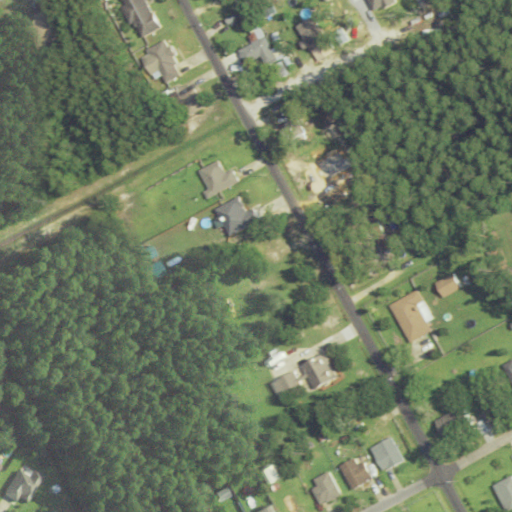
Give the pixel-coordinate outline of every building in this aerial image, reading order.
[(154,10),(162,25),(142,35),(137,25),(135,25),(133,20),(130,22),(121,5),(125,3),(123,0),(146,0),(152,10),(154,10)] [(371,0),(376,10),(388,5),(389,6),(400,0),(371,0)] [(24,22),(34,16),(33,13),(46,6),(60,33),(46,41),(48,44),(39,49),(24,22)] [(227,19),(236,15),(238,20),(229,24),(227,19)] [(240,50),(253,43),(249,35),(252,34),(249,29),(259,23),(280,60),(268,66),(262,56),(247,64),(240,50)] [(310,46),(305,49),(301,42),(306,39),(303,34),(319,24),(330,40),(313,51),(310,46)] [(271,35),(276,32),(280,38),(275,41),(271,35)] [(171,43),(177,53),(174,54),(178,62),(175,63),(181,73),(167,81),(159,68),(151,73),(142,56),(150,52),(147,48),(165,38),(169,44),(171,43)] [(337,45),(344,41),(348,48),(341,52),(337,45)] [(274,46),(278,42),(288,57),(284,60),(274,46)] [(297,48),(302,46),(309,63),(303,65),(297,48)] [(274,65),(283,61),(290,74),(281,79),(274,65)] [(205,106),(189,115),(186,108),(183,109),(180,105),(183,103),(182,101),(176,104),(170,92),(177,88),(180,94),(194,86),(198,93),(199,93),(202,97),(200,98),(205,106)] [(159,92),(166,88),(169,93),(162,97),(159,92)] [(294,146),(288,135),(285,136),(281,130),(283,129),(282,126),(297,118),(308,138),(294,146)] [(234,169),(240,181),(209,198),(205,192),(210,189),(200,170),(220,159),(227,173),(234,169)] [(305,172),(318,163),(328,177),(314,187),(305,172)] [(262,219),(231,236),(216,209),(241,196),(246,205),(245,206),(246,208),(247,208),(249,211),(255,207),(262,219)] [(371,223),(378,220),(393,251),(386,255),(371,223)] [(436,283),(454,273),(462,288),(444,298),(436,283)] [(460,278),(466,274),(471,283),(465,287),(460,278)] [(391,306),(419,290),(434,318),(428,322),(433,331),(411,343),(391,306)] [(267,362),(284,353),(286,358),(269,367),(267,362)] [(324,386),(316,390),(310,377),(301,382),(304,388),(287,397),(278,380),(295,371),(299,378),(306,374),(302,366),(326,354),(339,378),(330,382),(331,384),(325,387),(324,386)] [(450,436),(446,438),(437,421),(464,406),(477,429),(453,443),(450,436)] [(347,415),(356,410),(359,416),(350,421),(347,415)] [(482,416),(493,411),(501,424),(490,430),(482,416)] [(302,416),(308,413),(311,418),(305,421),(302,416)] [(319,436),(326,432),(329,438),(322,442),(319,436)] [(390,468),(384,471),(372,449),(392,437),(405,461),(391,469),(390,468)] [(365,462),(373,477),(368,480),(369,483),(354,491),(341,467),(356,459),(359,465),(365,462)] [(32,467),(43,474),(27,501),(19,496),(21,493),(19,492),(14,500),(3,493),(18,468),(22,471),(25,466),(30,470),(32,467)] [(327,501),(322,504),(314,490),(319,487),(315,480),(330,472),(343,496),(328,504),(327,501)] [(508,511),(494,486),(511,476),(511,509),(508,511)] [(50,486),(55,483),(59,490),(54,492),(50,486)] [(288,511),(280,498),(297,488),(306,505),(294,511),(288,511)]
